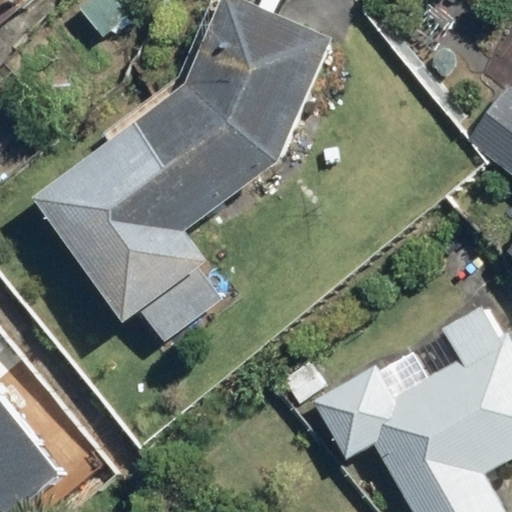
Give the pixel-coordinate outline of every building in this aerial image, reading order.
[(0,0),(0,28),(32,0),(0,0)] [(160,358),(231,304),(210,276),(224,266),(200,235),(293,166),(343,41),(240,0),(234,0),(199,88),(44,205),(160,358)] [(126,0),(87,0),(76,11),(108,46),(141,16),(126,0)] [(511,90),(471,146),(511,175),(511,90)] [(386,452),(420,511),(511,511),(511,493),(501,475),(511,469),(511,324),(497,298),(449,326),(469,361),(404,399),(384,365),(320,401),(359,468),(386,452)] [(0,511),(4,511),(58,469),(0,398),(0,511)]
